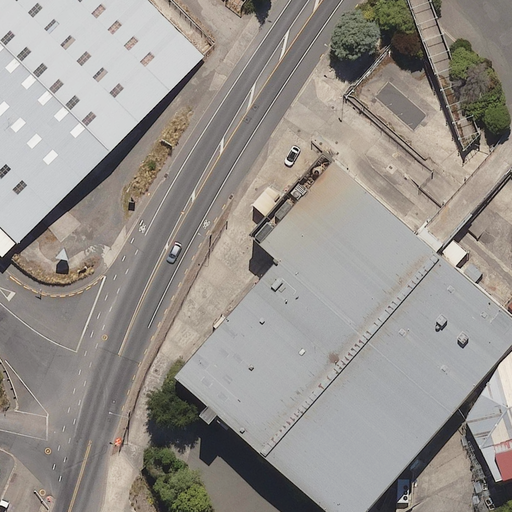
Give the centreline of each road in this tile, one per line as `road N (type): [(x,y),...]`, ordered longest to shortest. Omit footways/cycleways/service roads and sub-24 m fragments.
road 1 (secondary): [(335,0),(184,238),(119,390)]
road 2 (secondary): [(100,383),(131,289),(301,0)]
road 3 (unclassified): [(100,383),(0,310)]
